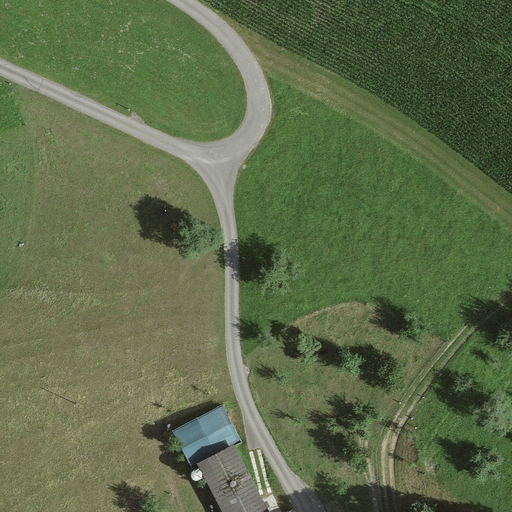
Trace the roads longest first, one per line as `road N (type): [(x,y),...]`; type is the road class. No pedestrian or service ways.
road 1 (track): [(181,0),(211,19),(253,74),(258,100),(249,135),(216,157),(0,70)]
road 2 (track): [(310,511),(249,409),(234,363),(227,212),(216,157)]
